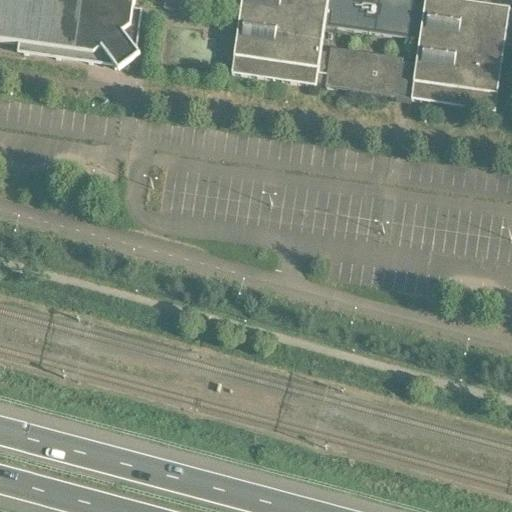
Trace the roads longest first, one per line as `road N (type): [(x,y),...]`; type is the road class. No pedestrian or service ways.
road 1 (motorway): [(348,511),(0,417)]
road 2 (motorway): [(0,476),(132,511)]
